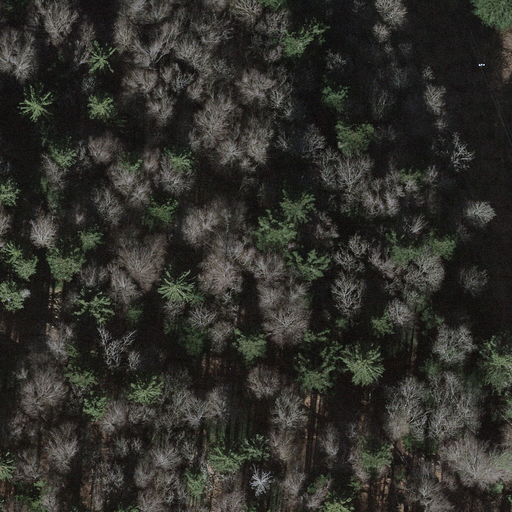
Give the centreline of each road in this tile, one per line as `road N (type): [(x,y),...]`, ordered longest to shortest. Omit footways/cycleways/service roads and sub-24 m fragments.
road 1 (track): [(0,321),(283,385),(385,430)]
road 2 (track): [(487,511),(385,430)]
